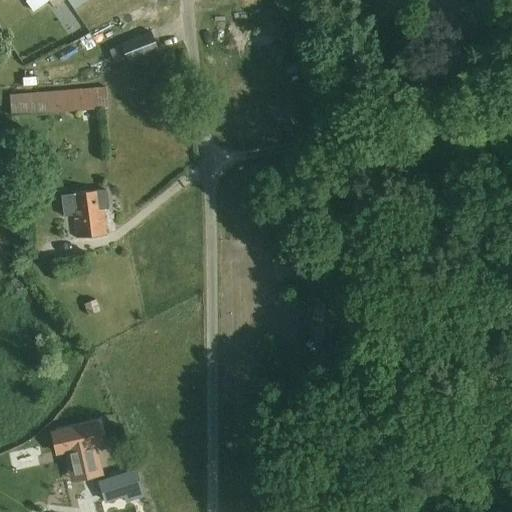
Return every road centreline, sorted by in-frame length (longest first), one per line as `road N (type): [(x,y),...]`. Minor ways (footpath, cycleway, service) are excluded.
road 1 (unclassified): [(214,511),(209,165),(186,0)]
road 2 (track): [(209,165),(511,97)]
